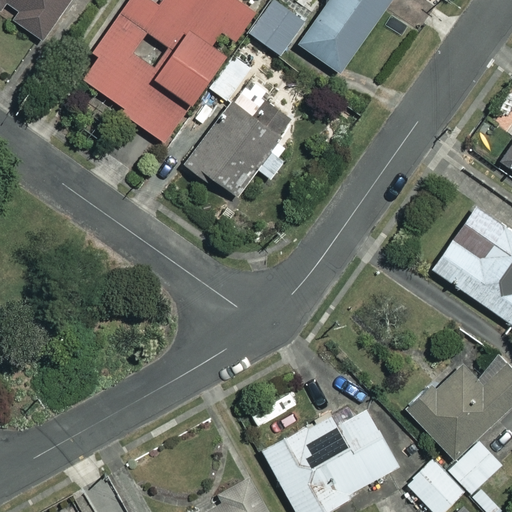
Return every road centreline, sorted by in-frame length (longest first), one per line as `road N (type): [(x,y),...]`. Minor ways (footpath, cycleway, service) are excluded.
road 1 (residential): [(261,324),(319,260),(503,0)]
road 2 (residential): [(0,140),(261,324)]
road 3 (residential): [(0,476),(261,324)]
